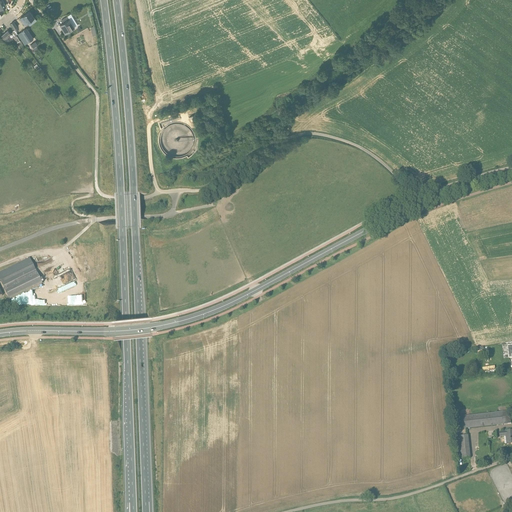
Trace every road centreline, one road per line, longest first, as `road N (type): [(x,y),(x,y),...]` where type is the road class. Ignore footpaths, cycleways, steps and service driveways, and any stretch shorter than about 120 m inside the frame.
road 1 (tertiary): [(0,333),(116,330),(190,318),(413,205),(511,173)]
road 2 (trunk): [(145,511),(133,189),(116,0)]
road 3 (trunk): [(103,0),(121,189),(132,502)]
